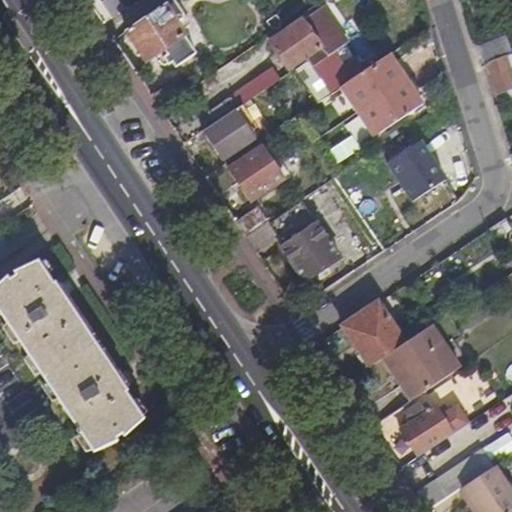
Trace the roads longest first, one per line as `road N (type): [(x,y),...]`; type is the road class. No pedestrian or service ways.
road 1 (residential): [(437,0),(491,177),(489,208),(241,370)]
road 2 (primary): [(241,370),(0,6)]
road 3 (primary): [(335,511),(241,370)]
